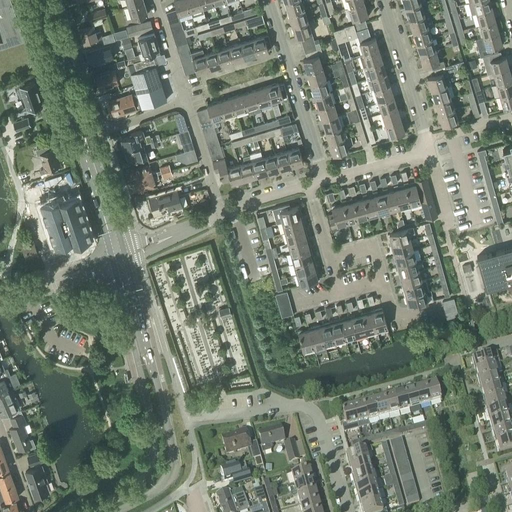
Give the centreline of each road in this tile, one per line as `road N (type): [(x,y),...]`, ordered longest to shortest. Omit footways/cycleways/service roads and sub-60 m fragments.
road 1 (primary): [(106,511),(150,485),(166,442),(122,254)]
road 2 (primary): [(122,254),(39,0)]
road 3 (residential): [(346,511),(317,415),(295,406),(207,417)]
road 4 (residential): [(327,180),(267,0)]
road 5 (residential): [(426,153),(381,0)]
road 6 (residential): [(98,129),(56,0)]
road 7 (residential): [(0,300),(122,254)]
